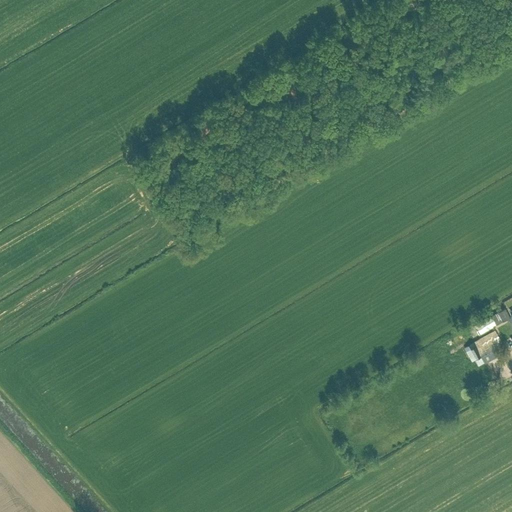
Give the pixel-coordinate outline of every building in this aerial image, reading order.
[(510,316),(505,307),(491,315),(496,324),(510,316)] [(496,324),(491,315),(473,325),(478,334),(496,324)] [(487,348),(491,338),(482,334),(477,344),(487,348)] [(474,342),(467,346),(474,358),(480,354),(474,342)] [(481,355),(474,359),(478,366),(485,362),(481,355)]
